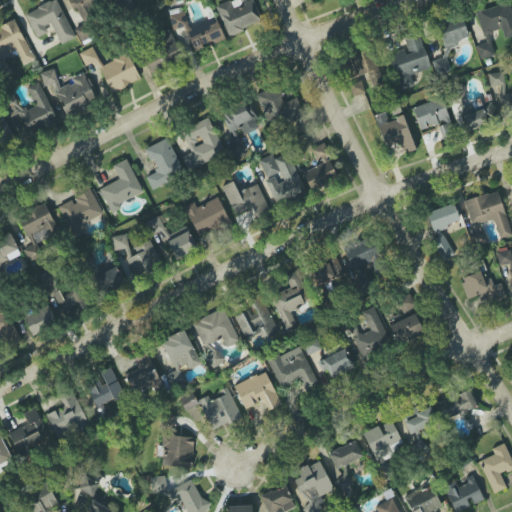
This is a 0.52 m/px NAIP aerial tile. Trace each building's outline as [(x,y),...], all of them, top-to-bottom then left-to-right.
[(54,0),(25,14),(36,38),(52,30),(59,45),(75,38),(57,0),(54,0)] [(67,0),(72,10),(76,8),(83,23),(95,18),(92,9),(107,2),(105,0),(67,0)] [(227,36),(263,22),(253,0),(231,0),(216,6),(227,36)] [(476,12),(485,43),(476,46),(480,60),(495,55),(488,33),(501,29),(504,39),(511,36),(511,13),(508,2),(476,12)] [(218,20),(188,26),(185,12),(169,15),(172,31),(187,28),(191,49),(223,43),(218,20)] [(446,50),(458,45),(457,41),(469,37),(460,15),(435,25),(446,50)] [(0,57),(16,51),(22,65),(33,60),(16,20),(0,26),(0,57)] [(154,37),(159,47),(143,55),(151,72),(182,57),(169,30),(154,37)] [(430,69),(419,34),(403,39),(406,49),(389,54),(400,90),(413,86),(410,75),(430,69)] [(79,53),(85,66),(96,61),(110,93),(140,79),(128,53),(101,65),(93,47),(79,53)] [(369,73),(372,87),(381,85),(374,51),(344,57),(348,78),(369,73)] [(432,61),(436,75),(450,71),(446,57),(432,61)] [(96,104),(85,73),(72,78),(73,83),(60,88),(53,69),(40,73),(44,87),(53,84),(64,115),(96,104)] [(490,87),(504,84),(502,71),(487,74),(490,87)] [(352,97),(365,93),(361,81),(349,85),(352,97)] [(56,123),(41,82),(27,87),(34,106),(20,111),(13,91),(1,96),(16,138),(56,123)] [(303,114),(296,97),(284,102),(277,86),(256,95),(270,128),(303,114)] [(511,93),(501,96),(506,114),(511,112),(511,93)] [(412,108),(421,132),(450,121),(441,97),(412,108)] [(247,152),(240,136),(260,127),(249,102),(216,116),(233,158),(247,152)] [(490,125),(488,119),(495,117),(490,103),(465,110),(463,102),(455,104),(457,112),(461,111),(468,132),(490,125)] [(383,140),(397,136),(402,153),(414,150),(404,116),(385,121),(384,119),(377,121),(383,140)] [(180,129),(190,153),(182,156),(188,170),(224,155),(209,118),(180,129)] [(0,148),(15,140),(5,121),(0,124),(0,148)] [(146,148),(156,172),(146,177),(152,190),(184,176),(168,138),(146,148)] [(311,191),(337,178),(327,157),(330,155),(324,143),(311,149),(318,165),(302,173),(311,191)] [(258,161),(275,204),(304,192),(288,153),(273,159),(272,155),(258,161)] [(112,165),(119,180),(99,188),(109,210),(143,195),(127,159),(112,165)] [(222,186),(235,215),(252,207),(257,218),(270,212),(257,184),(238,192),(234,181),(222,186)] [(102,215),(90,189),(72,197),(73,200),(58,206),(72,236),(84,231),(81,224),(102,215)] [(464,201),(471,226),(493,219),(499,240),(511,236),(498,191),(464,201)] [(197,207),(194,202),(184,207),(198,237),(229,222),(218,197),(197,207)] [(24,249),(29,262),(42,257),(36,243),(42,240),(58,233),(46,204),(18,216),(31,246),(24,249)] [(426,212),(432,231),(460,223),(454,204),(426,212)] [(187,227),(167,235),(159,216),(146,222),(152,236),(162,232),(174,260),(197,250),(187,227)] [(0,263),(19,256),(11,233),(0,237),(0,263)] [(110,239),(117,255),(125,252),(135,278),(161,267),(150,240),(130,249),(124,233),(110,239)] [(454,255),(442,235),(431,242),(443,261),(454,255)] [(342,246),(352,270),(378,259),(368,236),(342,246)] [(496,254),(499,266),(507,264),(511,280),(511,260),(509,250),(496,254)] [(317,286),(344,276),(337,256),(310,266),(317,286)] [(102,295),(124,284),(115,267),(93,278),(102,295)] [(287,333),(298,329),(290,310),(310,302),(297,271),(285,276),(290,288),(271,296),(287,333)] [(501,283),(493,286),(490,278),(483,281),(479,271),(460,279),(468,299),(477,296),(481,306),(506,297),(501,283)] [(57,298),(67,318),(89,308),(79,288),(57,298)] [(234,317),(245,340),(260,333),(265,343),(280,336),(259,293),(247,299),(252,308),(234,317)] [(403,314),(416,306),(409,293),(396,301),(403,314)] [(31,335),(57,325),(49,306),(23,317),(31,335)] [(362,312),(370,331),(355,337),(364,359),(392,348),(374,306),(362,312)] [(239,341),(224,308),(192,323),(203,347),(220,339),(224,348),(239,341)] [(0,340),(4,338),(8,347),(20,341),(6,310),(0,312),(0,340)] [(397,345),(423,334),(415,314),(388,325),(397,345)] [(188,370),(200,363),(184,330),(161,341),(175,370),(186,365),(188,370)] [(268,359),(279,387),(300,379),(305,391),(317,385),(301,346),(268,359)] [(328,379),(354,368),(346,349),(320,359),(328,379)] [(213,368),(224,361),(217,350),(206,357),(213,368)] [(133,393),(159,380),(145,351),(134,356),(139,367),(124,374),(133,393)] [(98,373),(100,376),(84,383),(96,409),(124,396),(111,367),(98,373)] [(263,401),(268,412),(281,405),(265,371),(233,386),(244,409),(263,401)] [(241,418),(227,387),(219,391),(221,396),(210,401),(207,396),(198,400),(212,431),(241,418)] [(442,421),(476,407),(469,389),(435,404),(442,421)] [(185,410),(197,405),(192,393),(180,399),(185,410)] [(87,423),(75,396),(62,402),(64,406),(46,415),(56,437),(87,423)] [(404,423),(410,435),(437,422),(429,406),(415,413),(417,417),(404,423)] [(27,424),(8,433),(17,454),(49,439),(35,408),(22,413),(27,424)] [(406,449),(391,420),(363,434),(378,464),(406,449)] [(193,465),(193,436),(162,436),(162,465),(193,465)] [(362,458),(356,441),(328,452),(335,469),(362,458)] [(479,462),(494,455),(492,449),(504,444),(511,460),(511,470),(507,473),(506,471),(500,474),(507,489),(494,494),(479,462)] [(334,490),(319,460),(296,472),(299,477),(294,480),(307,504),(334,490)] [(471,505),(483,500),(472,475),(464,479),(466,484),(458,488),(455,481),(443,487),(454,511),(457,511),(471,506),(471,505)] [(91,497),(99,484),(85,476),(78,489),(91,497)] [(209,511),(192,479),(169,491),(161,476),(153,481),(164,502),(178,495),(187,511),(209,511)] [(43,511),(42,510),(57,503),(48,485),(31,493),(38,509),(32,511),(43,511)] [(266,511),(263,511),(283,511),(295,507),(285,485),(260,497),(266,511)] [(430,511),(441,507),(432,485),(405,497),(411,511),(430,511)] [(399,511),(392,498),(374,507),(376,511),(399,511)] [(116,511),(92,502),(87,511),(116,511)]
